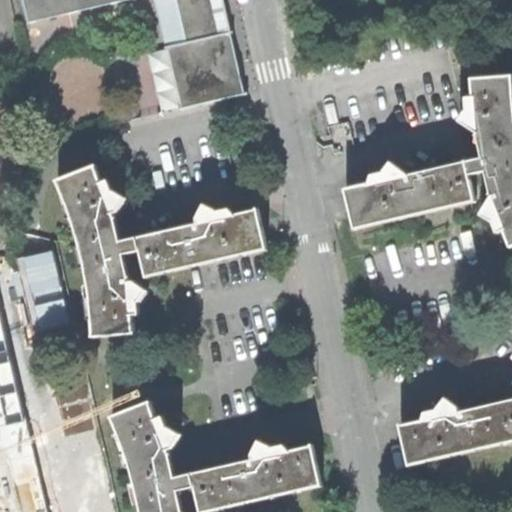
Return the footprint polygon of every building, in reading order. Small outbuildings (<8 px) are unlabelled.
[(28,0),(34,22),(129,0),(28,0)] [(154,0),(166,48),(234,32),(228,6),(226,0),(154,0)] [(166,48),(180,108),(250,93),(234,32),(166,48)] [(350,208),(355,228),(475,202),(470,175),(487,172),(492,194),(493,198),(505,229),(511,248),(511,247),(511,77),(473,81),(475,102),(479,135),(479,138),(484,159),(468,162),(455,165),(408,176),(374,184),(346,190),(350,208)] [(459,129),(479,135),(475,102),(468,103),(469,116),(468,116),(459,129)] [(373,177),(374,184),(408,176),(394,163),(386,174),(373,177)] [(148,276),(268,249),(264,230),(260,211),(232,217),(198,224),(151,234),(138,237),(122,240),(117,219),(117,217),(106,185),(99,165),(62,178),(73,206),(82,242),(86,265),(90,283),(95,335),(134,333),(132,313),(130,280),(129,276),(125,254),(141,250),(148,276)] [(106,185),(117,217),(133,203),(119,195),(117,195),(113,183),(106,185)] [(505,229),(493,198),(478,211),(490,219),(493,218),(498,232),(505,229)] [(198,224),(232,217),(230,210),(218,213),(206,206),(198,224)] [(149,285),(130,280),(132,313),(140,313),(139,298),(141,298),(149,285)] [(47,511),(0,300),(0,511),(47,511)] [(429,409),(430,416),(465,409),(450,396),(442,407),(429,409)] [(407,441),(411,461),(511,438),(511,398),(465,409),(430,416),(403,423),(407,441)] [(141,511),(183,511),(179,492),(195,488),(200,511),(205,511),(322,486),(317,466),(313,447),(291,454),(255,463),(205,474),(193,477),(176,478),(171,456),(170,449),(158,417),(150,403),(113,417),(127,455),(139,496),(141,511)] [(169,412),(158,417),(170,449),(179,445),(187,436),(173,422),(169,412)] [(254,456),(255,463),(291,454),(286,447),(278,448),(272,448),(260,442),(254,456)]
